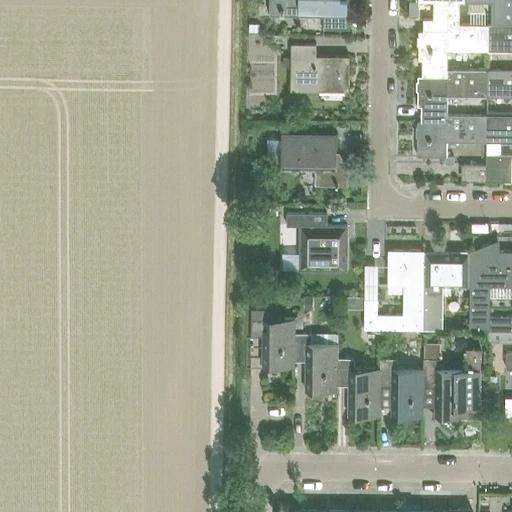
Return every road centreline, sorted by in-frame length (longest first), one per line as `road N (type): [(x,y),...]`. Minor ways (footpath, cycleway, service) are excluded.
road 1 (residential): [(511,210),(377,209),(379,0)]
road 2 (residential): [(255,511),(255,472),(511,475)]
